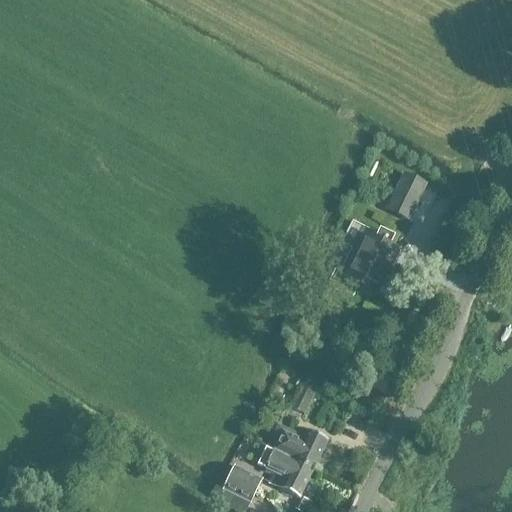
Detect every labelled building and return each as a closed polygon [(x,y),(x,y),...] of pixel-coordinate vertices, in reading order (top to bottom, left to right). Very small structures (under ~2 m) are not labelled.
[(407,223),(425,186),(401,174),(384,210),(407,223)] [(377,296),(380,289),(398,253),(366,236),(345,280),(377,296)] [(305,416),(316,393),(301,386),(290,409),(305,416)] [(272,453),(273,453),(313,473),(328,443),(307,433),(304,439),(278,426),(266,450),(272,453)] [(313,473),(273,453),(264,471),(274,476),(269,485),(280,490),(280,491),(300,501),(313,473)] [(250,505),(261,481),(234,469),(223,492),(250,505)]
